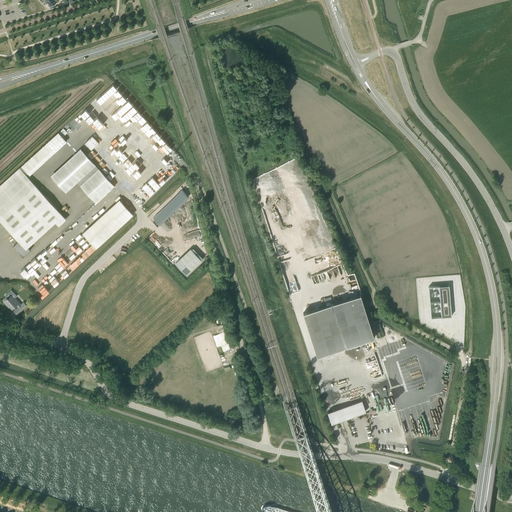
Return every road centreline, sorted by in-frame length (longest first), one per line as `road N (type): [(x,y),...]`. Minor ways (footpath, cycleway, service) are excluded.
road 1 (tertiary): [(479,511),(498,355),(485,258),(442,174),(354,64)]
road 2 (unclassified): [(444,477),(369,457),(264,447),(115,400),(87,361),(59,347)]
road 3 (track): [(264,447),(257,393),(186,168)]
road 4 (secondary): [(0,83),(265,0)]
road 5 (unclassified): [(511,253),(485,196),(416,110),(392,51)]
road 6 (unclassified): [(444,477),(462,356),(376,307)]
road 7 (unclassified): [(59,347),(82,280),(145,219)]
road 8 (track): [(376,307),(328,191)]
